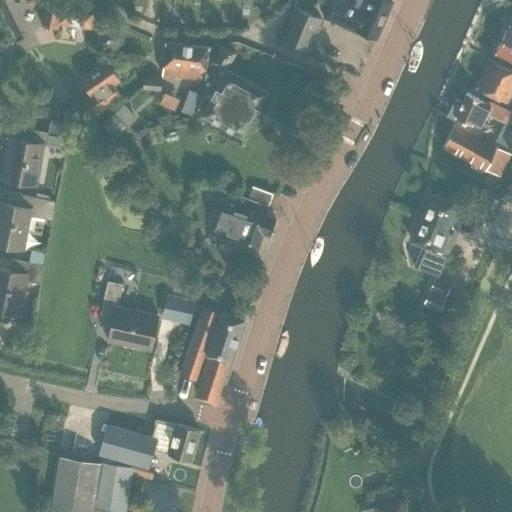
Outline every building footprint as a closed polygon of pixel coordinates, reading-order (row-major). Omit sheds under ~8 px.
[(59,23),(92,28),(95,8),(45,0),(41,25),(58,28),(59,23)] [(376,38),(392,0),(360,0),(358,6),(355,4),(355,6),(340,0),(330,0),(325,12),(323,17),(364,33),(376,38)] [(320,17),(295,7),(281,40),(307,51),(320,17)] [(511,25),(509,24),(495,52),(511,60),(511,25)] [(119,32),(102,27),(98,41),(114,46),(119,32)] [(209,46),(166,41),(162,73),(205,78),(209,46)] [(212,62),(226,69),(202,114),(242,135),(266,90),(226,69),(235,52),(221,45),(212,62)] [(477,86),(505,101),(511,88),(511,69),(491,58),(477,86)] [(96,116),(121,97),(113,85),(120,81),(105,59),(79,77),(91,95),(85,100),(96,116)] [(142,75),(141,88),(160,90),(161,77),(142,75)] [(198,94),(189,90),(184,102),(181,110),(191,114),(192,114),(200,94),(198,94)] [(456,98),(448,115),(454,118),(455,116),(471,124),(472,123),(479,127),(486,113),(508,124),(511,115),(511,111),(492,101),(490,105),(482,101),(483,100),(466,92),(462,101),(456,98)] [(175,109),(179,101),(168,96),(165,104),(175,109)] [(110,133),(100,142),(104,147),(136,117),(123,103),(101,123),(110,133)] [(65,147),(70,124),(50,121),(48,132),(20,127),(18,138),(7,136),(0,171),(0,176),(38,184),(46,143),(65,147)] [(443,147),(486,170),(487,168),(500,175),(510,154),(454,124),(443,147)] [(215,228),(239,236),(237,240),(257,247),(263,232),(270,234),(276,217),(266,214),(273,193),(252,186),(249,198),(230,192),(225,204),(224,203),(220,213),(215,228)] [(491,191),(480,186),(473,203),(484,208),(491,191)] [(0,243),(26,248),(32,215),(52,219),(56,200),(9,191),(6,203),(0,201),(0,243)] [(467,208),(456,203),(431,193),(423,214),(458,229),(467,208)] [(412,241),(422,245),(414,265),(438,275),(446,255),(447,255),(458,229),(423,214),(412,241)] [(40,283),(43,264),(42,263),(44,251),(30,249),(28,261),(12,258),(10,270),(0,267),(0,309),(22,314),(27,281),(40,283)] [(434,277),(429,289),(445,295),(450,284),(447,283),(434,277)] [(175,278),(174,281),(172,290),(173,291),(186,293),(188,283),(189,281),(175,278)] [(114,316),(108,342),(149,351),(156,315),(117,307),(122,283),(108,280),(101,313),(114,316)] [(426,295),(422,304),(438,312),(444,298),(428,291),(426,295)] [(166,293),(161,317),(189,323),(194,300),(166,293)] [(221,311),(204,305),(180,375),(199,382),(197,390),(199,396),(215,402),(244,318),(221,310),(221,311)] [(437,359),(442,346),(429,342),(425,354),(437,359)] [(153,449),(168,453),(190,460),(199,429),(176,423),(176,424),(157,418),(152,436),(108,423),(99,453),(148,467),(153,449)] [(101,462),(85,459),(87,449),(66,446),(65,456),(61,456),(51,511),(93,511),(95,506),(126,511),(133,467),(101,462)] [(404,511),(402,498),(374,504),(375,511),(404,511)]
